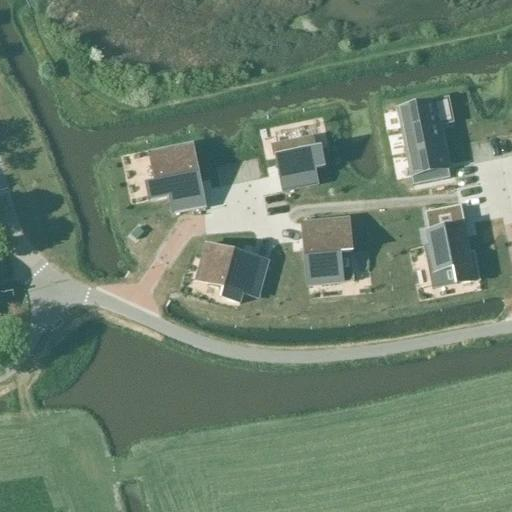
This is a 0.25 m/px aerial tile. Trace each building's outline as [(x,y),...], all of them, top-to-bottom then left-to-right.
[(397,111),(402,134),(453,124),(449,100),(397,111)] [(402,134),(406,156),(444,148),(440,127),(453,125),(453,124),(402,134)] [(279,176),(283,193),(318,187),(314,171),(324,169),(321,150),(310,153),(308,141),(274,148),(280,176),(279,176)] [(191,147),(178,150),(180,158),(152,164),(156,184),(147,186),(150,204),(171,200),(174,215),(205,209),(199,183),(192,147),(191,147)] [(444,148),(406,156),(411,178),(448,171),(444,148)] [(429,248),(435,274),(453,270),(456,287),(479,282),(474,255),(470,256),(466,239),(460,209),(426,215),(430,233),(426,234),(429,247),(429,249),(429,248)] [(306,263),(307,277),(320,276),(321,287),(342,285),(340,256),(352,255),(349,221),(302,226),(304,252),(306,263)] [(242,257),(207,247),(203,261),(211,264),(205,285),(225,291),(222,301),(239,306),(242,296),(258,300),(268,264),(242,257)]
